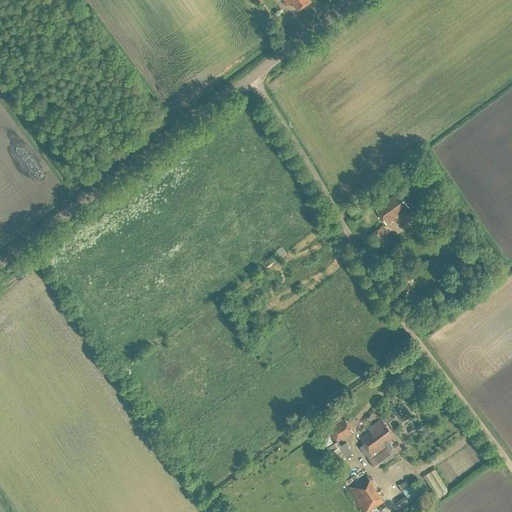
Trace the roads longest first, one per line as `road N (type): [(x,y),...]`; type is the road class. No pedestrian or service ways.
road 1 (unclassified): [(426,350),(253,69)]
road 2 (unclassified): [(0,259),(253,69)]
